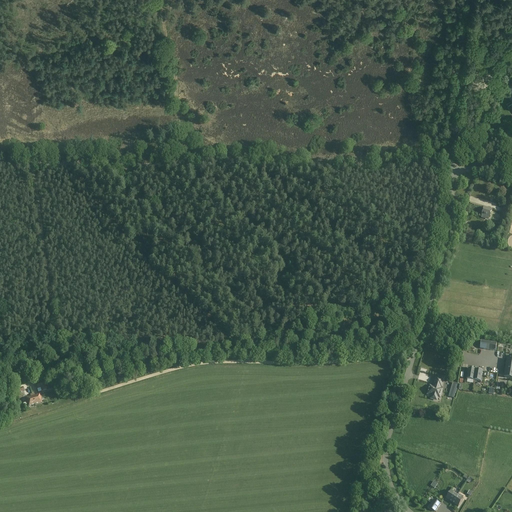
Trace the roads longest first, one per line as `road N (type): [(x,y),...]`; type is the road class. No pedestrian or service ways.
road 1 (track): [(450,167),(0,163)]
road 2 (tertiary): [(409,511),(394,495),(384,456),(445,242),(450,167)]
road 3 (track): [(31,163),(62,379)]
road 4 (tertiary): [(450,167),(472,0)]
road 5 (track): [(158,0),(186,164)]
